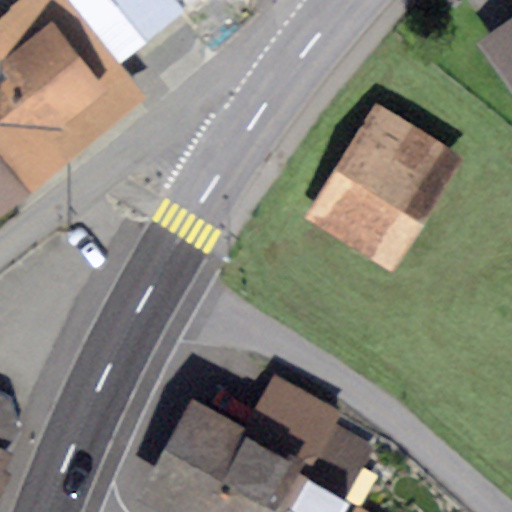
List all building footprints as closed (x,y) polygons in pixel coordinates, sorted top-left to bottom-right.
[(0,152),(15,172),(126,85),(103,57),(172,2),(170,0),(27,0),(16,9),(30,26),(0,49),(0,152)] [(387,251),(450,151),(387,113),(325,213),(387,251)] [(0,184),(15,172),(0,152),(0,184)] [(330,426),(338,411),(281,380),(263,411),(362,462),(370,449),(330,426)] [(0,465),(21,425),(11,397),(0,391),(0,465)] [(263,411),(246,442),(200,417),(158,493),(193,511),(339,511),(347,498),(344,497),(362,462),(263,411)] [(374,511),(358,502),(352,511),(374,511)]
